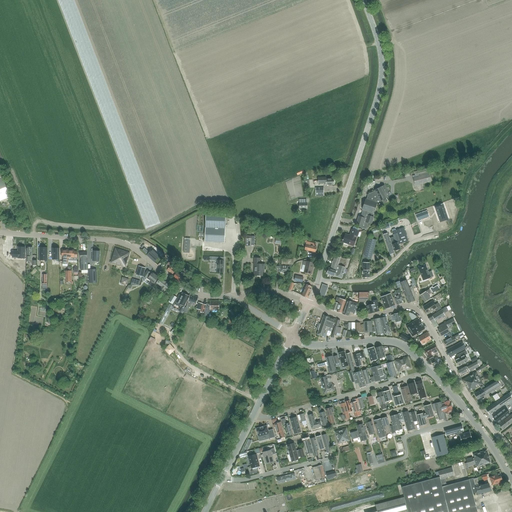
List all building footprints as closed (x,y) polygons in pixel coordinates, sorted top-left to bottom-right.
[(415,184),(431,180),(429,174),(414,178),(415,184)] [(0,200),(10,197),(2,177),(2,175),(1,176),(1,177),(0,177),(0,200)] [(326,177),(318,177),(318,184),(323,184),(323,185),(326,185),(334,185),(334,184),(334,182),(334,181),(334,178),(326,178),(326,177)] [(381,201),(390,197),(385,186),(375,190),(376,191),(369,194),(367,200),(366,199),(363,210),(364,210),(362,217),(359,216),(357,223),(361,224),(360,227),(367,229),(368,223),(372,224),(374,217),(372,216),(373,213),(374,214),(377,203),(376,203),(377,201),(380,200),(381,201)] [(315,195),(323,195),(323,187),(315,188),(315,195)] [(307,208),(306,202),(306,199),(299,199),(299,203),(299,209),(307,208)] [(437,221),(445,219),(441,207),(433,210),(437,221)] [(429,217),(427,211),(416,215),(418,221),(429,217)] [(225,228),(225,225),(226,214),(206,213),(205,227),(205,241),(224,242),(225,228)] [(392,231),(394,237),(390,238),(395,250),(400,249),(398,244),(408,241),(403,228),(396,230),(395,229),(394,229),(392,229),(392,230),(392,231)] [(358,237),(359,232),(352,229),(350,235),(345,234),(342,242),(353,246),(357,236),(358,237)] [(390,254),(394,253),(388,233),(383,235),(390,254)] [(315,252),(316,247),(315,247),(316,244),(307,242),(308,240),(301,238),(301,241),(306,243),(304,249),(315,252)] [(371,260),(376,240),(368,238),(363,258),(371,260)] [(18,250),(14,251),(14,257),(19,257),(19,258),(26,258),(26,247),(18,247),(18,250)] [(125,267),(130,252),(115,248),(111,263),(125,267)] [(154,262),(160,256),(153,249),(147,255),(154,262)] [(68,255),(68,260),(77,261),(77,253),(76,253),(76,251),(74,251),(74,250),(68,250),(68,255)] [(327,271),(327,273),(327,274),(334,276),(335,275),(336,275),(336,276),(342,278),(343,273),(346,274),(347,269),(345,269),(345,268),(338,265),(340,258),(334,256),(331,268),(329,268),(328,271),(327,271)] [(260,258),(254,258),(253,265),(254,265),(253,276),(263,277),(263,273),(264,273),(265,265),(260,265),(260,258)] [(167,264),(165,267),(167,270),(173,274),(175,275),(173,277),(181,283),(184,278),(186,275),(182,272),(180,275),(177,272),(175,271),(176,270),(177,268),(169,261),(167,264)] [(311,274),(313,263),(306,262),(306,265),(303,264),(302,271),(304,271),(304,273),(311,274)] [(143,276),(145,268),(139,266),(137,274),(143,276)] [(426,266),(418,269),(423,280),(433,276),(431,271),(428,273),(426,266)] [(96,270),(89,270),(89,283),(97,282),(96,270)] [(145,274),(144,277),(147,279),(147,278),(150,281),(148,284),(153,288),(153,287),(157,283),(155,282),(159,277),(152,272),(152,273),(148,270),(145,274)] [(166,290),(170,285),(160,278),(157,283),(161,286),(159,289),(164,292),(166,290)] [(399,281),(396,282),(398,288),(401,286),(408,302),(408,303),(415,300),(406,280),(404,281),(400,283),(399,281)] [(308,298),(311,290),(310,289),(311,287),(306,285),(302,295),(308,298)] [(403,301),(400,292),(399,290),(395,291),(397,294),(393,295),(394,298),(397,305),(402,303),(401,302),(403,301)] [(425,302),(431,298),(428,295),(431,293),(428,290),(420,295),(425,302)] [(189,296),(183,292),(181,296),(179,295),(176,302),(184,307),(189,296)] [(369,300),(368,293),(358,294),(359,302),(364,302),(365,300),(369,300)] [(385,309),(395,305),(391,294),(381,297),(385,309)] [(173,303),(177,297),(173,295),(169,301),(173,303)] [(196,304),(198,297),(190,295),(187,305),(186,308),(185,307),(183,312),(185,313),(187,308),(188,309),(191,306),(192,302),(196,304)] [(341,313),(346,300),(337,297),(335,303),(334,302),(331,309),(332,309),(332,310),(334,311),(334,310),(336,311),(337,310),(338,310),(337,312),(341,313)] [(358,304),(347,300),(342,314),(348,316),(349,311),(354,313),(358,304)] [(380,311),(378,304),(377,300),(372,301),(373,304),(370,304),(369,302),(367,303),(367,305),(369,313),(380,311)] [(435,305),(435,304),(432,300),(423,307),(427,314),(435,309),(436,311),(441,308),(438,303),(435,305)] [(219,309),(219,302),(210,302),(210,305),(206,305),(203,304),(200,312),(204,313),(203,315),(208,315),(209,310),(212,310),(212,309),(219,309)] [(432,324),(444,316),(443,314),(448,311),(446,307),(428,318),(432,324)] [(393,315),(391,316),(392,321),(395,320),(395,322),(401,321),(401,320),(402,319),(401,318),(400,317),(399,313),(393,314),(393,315)] [(317,326),(316,329),(319,330),(317,334),(323,336),(324,332),(326,333),(326,334),(330,335),(331,331),(332,331),(333,328),(336,319),(324,315),(324,316),(322,320),(321,324),(319,324),(318,327),(317,326)] [(385,334),(391,333),(389,325),(388,325),(386,317),(381,318),(385,334)] [(377,334),(383,332),(380,318),(374,320),(377,334)] [(413,336),(421,331),(425,329),(419,318),(406,326),(413,336)] [(340,333),(341,328),(338,327),(340,321),(336,320),(332,334),(336,335),(337,333),(340,333)] [(372,332),(372,327),(371,321),(363,322),(364,324),(362,324),(362,325),(360,325),(360,323),(355,323),(355,331),(359,331),(359,332),(364,332),(364,333),(372,332)] [(440,329),(438,330),(441,336),(449,331),(447,326),(446,326),(448,325),(446,322),(438,326),(440,329)] [(406,341),(408,338),(405,336),(406,334),(402,332),(400,337),(406,341)] [(422,345),(431,340),(427,332),(418,337),(422,345)] [(447,347),(457,342),(455,339),(459,337),(458,334),(444,342),(444,343),(444,344),(445,345),(446,345),(447,347)] [(450,357),(465,349),(462,342),(446,350),(450,357)] [(437,352),(437,351),(437,350),(437,349),(435,345),(424,351),(427,357),(432,355),(430,353),(433,352),(434,353),(435,353),(437,352)] [(376,348),(376,350),(379,359),(385,357),(382,346),(376,348)] [(374,347),(367,349),(371,361),(377,359),(374,347)] [(458,366),(468,361),(465,355),(467,354),(465,350),(457,355),(459,358),(455,360),(458,366)] [(342,367),(348,366),(344,351),(338,353),(342,367)] [(357,367),(362,365),(360,359),(364,357),(363,352),(353,355),(357,367)] [(351,370),(355,369),(350,353),(346,354),(351,370)] [(330,373),(336,371),(332,356),(326,358),(327,362),(317,364),(318,367),(326,365),(326,366),(328,366),(330,373)] [(399,372),(411,368),(408,357),(395,361),(399,372)] [(469,372),(479,366),(476,361),(475,361),(473,363),(458,371),(460,375),(468,371),(467,371),(469,370),(469,372)] [(390,377),(397,375),(392,362),(386,364),(390,377)] [(376,366),(380,380),(385,378),(386,378),(386,377),(385,375),(384,374),(381,365),(376,366)] [(375,381),(380,380),(376,366),(371,368),(374,377),(370,378),(372,382),(375,381)] [(366,384),(371,383),(366,369),(362,371),(366,384)] [(352,372),(349,373),(350,376),(353,375),(355,383),(359,382),(360,387),(365,386),(361,371),(356,373),(352,374),(352,372)] [(465,386),(479,378),(476,372),(462,380),(465,386)] [(332,384),(329,376),(326,377),(321,378),(324,393),(334,390),(333,384),(332,384)] [(479,378),(465,386),(469,392),(482,384),(479,378)] [(420,398),(426,397),(421,380),(415,382),(420,398)] [(478,399),(500,386),(496,380),(475,394),(478,399)] [(411,394),(417,393),(414,382),(408,384),(411,394)] [(405,403),(412,401),(407,386),(401,388),(405,403)] [(386,402),(392,400),(389,390),(383,392),(386,402)] [(386,408),(382,392),(377,393),(378,398),(377,398),(376,399),(377,402),(378,402),(379,402),(381,409),(386,408)] [(490,414),(511,398),(508,393),(486,409),(490,414)] [(395,395),(393,396),(396,405),(398,405),(403,403),(401,395),(400,395),(395,396),(395,395)] [(356,416),(361,415),(356,399),(352,400),(353,402),(352,403),(356,416)] [(345,403),(344,400),(340,402),(340,404),(343,414),(341,415),(342,420),(350,418),(345,403)] [(444,403),(442,404),(442,403),(432,405),(434,411),(437,410),(439,420),(446,418),(445,414),(453,411),(452,408),(452,406),(452,404),(450,403),(449,400),(444,402),(444,403)] [(424,406),(426,412),(417,415),(420,426),(426,424),(425,418),(427,418),(434,416),(431,405),(424,406)] [(322,412),(320,407),(318,408),(323,426),(328,424),(324,412),(322,412)] [(330,424),(335,422),(332,412),(334,412),(333,407),(326,409),(330,424)] [(505,408),(493,417),(497,423),(509,414),(505,408)] [(408,413),(408,411),(402,413),(407,430),(413,429),(415,428),(413,421),(417,420),(414,411),(408,413)] [(395,430),(402,429),(399,420),(403,418),(402,413),(390,416),(394,431),(395,430)] [(503,429),(511,421),(511,413),(499,424),(503,429)] [(306,421),(304,414),(299,415),(300,415),(298,415),(299,420),(301,420),(301,422),(306,421)] [(315,422),(313,414),(310,414),(308,415),(312,429),(322,426),(320,421),(315,422)] [(294,434),(301,432),(297,417),(290,418),(294,434)] [(390,426),(387,417),(381,418),(385,433),(391,432),(392,433),(395,432),(394,431),(393,425),(390,426)] [(282,419),(281,419),(282,422),(283,426),(285,425),(288,436),(292,434),(289,423),(286,424),(285,418),(282,419)] [(379,438),(386,436),(381,419),(374,420),(379,438)] [(369,435),(375,433),(371,421),(366,423),(369,435)] [(285,437),(281,422),(275,424),(278,434),(279,434),(280,438),(285,437)] [(367,440),(362,424),(356,425),(358,431),(350,433),(352,439),(358,437),(358,435),(359,435),(361,442),(367,440)] [(462,434),(462,432),(464,431),(462,425),(444,430),(446,436),(456,434),(457,436),(460,435),(462,443),(472,441),(469,432),(462,434)] [(260,428),(256,429),(258,436),(268,434),(270,438),(275,437),(273,429),(268,431),(267,426),(263,427),(262,427),(261,427),(260,427),(260,428)] [(338,444),(349,440),(346,428),(335,432),(338,444)] [(327,452),(331,450),(326,434),(322,435),(327,452)] [(437,456),(448,453),(443,434),(432,437),(437,456)] [(321,452),(325,451),(324,448),(321,436),(316,437),(320,449),(321,452)] [(315,456),(319,455),(317,450),(319,450),(315,437),(310,438),(314,451),(315,456)] [(307,454),(312,452),(313,452),(309,439),(303,440),(307,454)] [(291,461),(295,460),(299,459),(298,457),(300,456),(301,457),(305,456),(302,448),(296,450),(294,443),(287,445),(291,461)] [(266,463),(274,461),(272,455),(276,454),(274,448),(270,450),(271,451),(263,453),(266,463)] [(475,460),(489,457),(487,450),(473,454),(474,458),(475,460)] [(258,468),(257,466),(259,465),(257,459),(261,458),(260,452),(256,454),(256,455),(249,457),(251,467),(252,467),(252,470),(253,470),(254,471),(257,470),(257,469),(258,468)] [(475,460),(474,458),(473,459),(473,457),(466,459),(467,463),(465,463),(466,467),(468,466),(475,465),(474,462),(475,462),(475,460)] [(475,460),(475,462),(477,467),(490,463),(489,457),(475,460)] [(359,464),(356,465),(358,473),(364,472),(364,471),(362,464),(359,464)] [(322,465),(313,468),(316,480),(325,478),(322,465)] [(477,511),(472,494),(478,492),(476,485),(476,484),(479,484),(477,478),(474,479),(474,478),(447,485),(445,478),(454,475),(452,468),(439,471),(439,473),(435,474),(436,478),(402,487),(404,497),(375,505),(377,511),(477,511)] [(500,478),(499,474),(490,477),(492,485),(498,483),(499,486),(503,484),(501,477),(500,478)] [(478,492),(479,494),(490,490),(489,483),(482,485),(482,484),(476,485),(478,492)]
